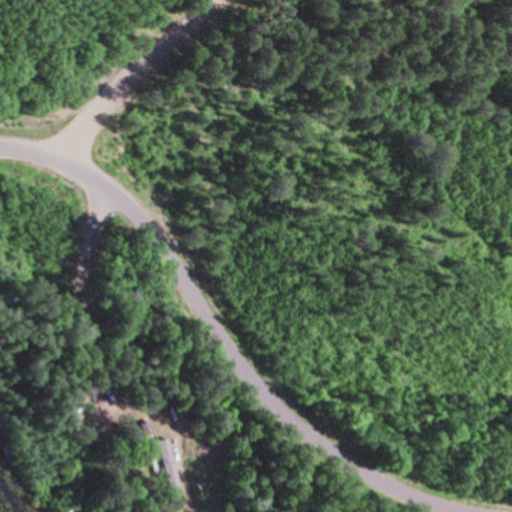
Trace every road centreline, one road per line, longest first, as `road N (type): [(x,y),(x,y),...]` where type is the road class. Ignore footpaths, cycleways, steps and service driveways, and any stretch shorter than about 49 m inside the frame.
road 1 (residential): [(465,511),(412,504),(322,453),(228,363),(97,199)]
road 2 (residential): [(61,157),(168,32),(224,0)]
